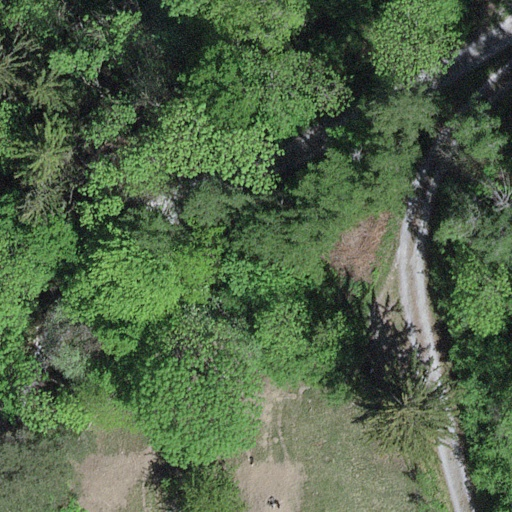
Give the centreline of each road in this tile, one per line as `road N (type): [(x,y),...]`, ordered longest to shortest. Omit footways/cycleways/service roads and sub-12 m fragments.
road 1 (track): [(0,445),(85,271),(138,218),(329,135),(449,74),(511,31)]
road 2 (track): [(464,511),(428,386),(414,267),(436,155),(511,87)]
